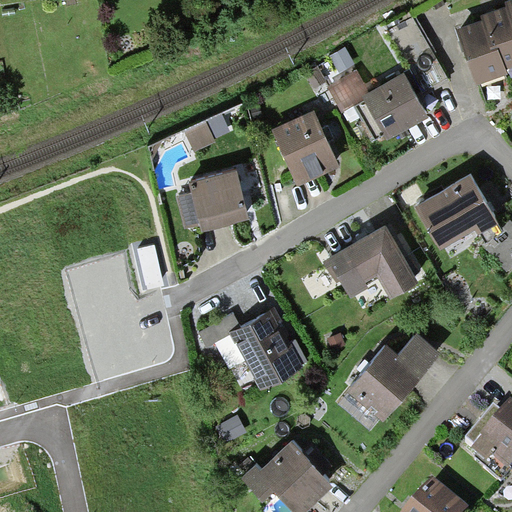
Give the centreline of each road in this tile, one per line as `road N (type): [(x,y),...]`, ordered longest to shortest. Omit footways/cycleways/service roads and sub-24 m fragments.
road 1 (residential): [(511,165),(481,141),(447,141),(177,297)]
road 2 (track): [(0,210),(107,167),(128,169),(154,197),(177,297)]
road 3 (residential): [(511,324),(352,511)]
road 4 (residential): [(0,435),(30,426),(59,433),(77,511)]
